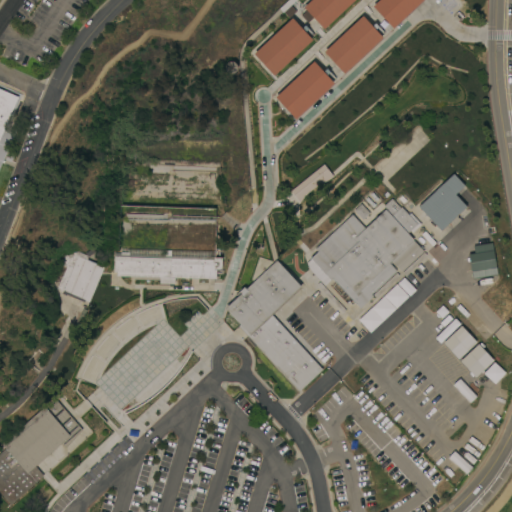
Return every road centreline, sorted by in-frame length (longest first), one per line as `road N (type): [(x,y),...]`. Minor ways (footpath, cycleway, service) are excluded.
road 1 (residential): [(457,511),(494,473),(511,437),(503,0)]
road 2 (residential): [(0,231),(71,60),(124,0)]
